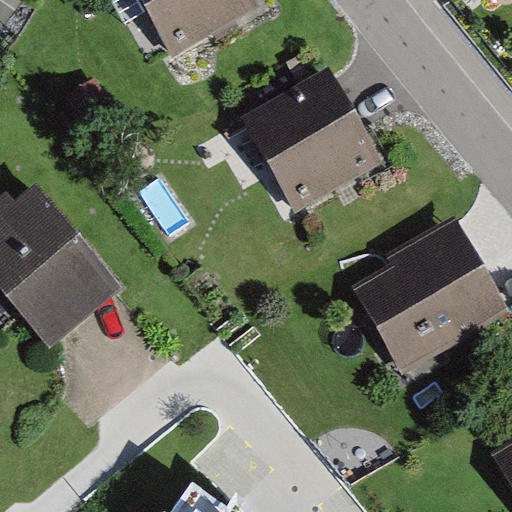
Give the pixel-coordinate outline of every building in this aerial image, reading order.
[(257,0),(119,0),(163,72),(264,11),(257,0)] [(382,160),(324,69),(226,130),(283,221),(382,160)] [(19,174),(0,189),(0,298),(46,351),(117,293),(19,174)] [(511,324),(511,298),(460,210),(343,279),(407,386),(511,324)] [(511,429),(485,446),(511,490),(511,429)] [(315,511),(277,465),(219,511),(315,511)]
